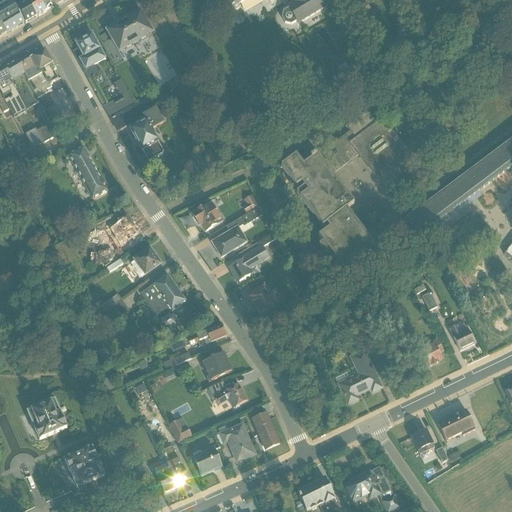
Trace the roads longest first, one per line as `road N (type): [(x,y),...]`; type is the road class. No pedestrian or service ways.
road 1 (residential): [(46,30),(128,179),(253,350),(304,459)]
road 2 (unknown): [(511,129),(444,177),(393,111),(378,104),(251,175)]
road 3 (residential): [(511,356),(371,425)]
road 4 (residential): [(304,459),(190,511)]
